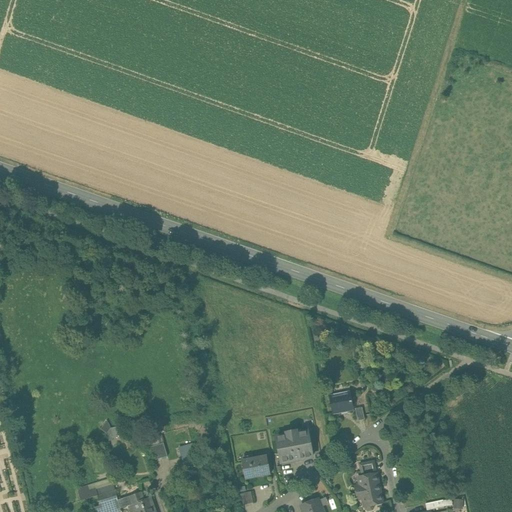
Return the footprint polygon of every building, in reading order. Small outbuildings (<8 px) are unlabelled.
[(350,392),(329,396),(333,414),(354,410),(350,392)] [(362,407),(356,409),(358,420),(365,419),(362,407)] [(114,426),(112,427),(107,420),(99,427),(110,440),(119,432),(114,426)] [(297,430),(285,432),(286,435),(276,437),(281,463),(312,457),(308,431),(298,433),(297,430)] [(153,444),(156,443),(155,441),(161,440),(160,435),(151,437),(153,444)] [(162,442),(150,447),(154,459),(167,454),(162,442)] [(177,446),(182,466),(195,462),(190,443),(177,446)] [(266,456),(243,460),(242,460),(246,479),(270,474),(270,475),(267,455),(266,456)] [(374,461),(360,464),(362,476),(376,474),(374,461)] [(362,476),(358,477),(360,486),(355,487),(358,499),(363,498),(365,507),(366,509),(368,510),(372,510),(373,508),(373,505),(383,503),(376,474),(362,476)] [(251,492),(240,494),(243,505),(253,503),(251,492)] [(156,511),(151,497),(128,505),(130,511),(156,511)] [(322,511),(318,499),(301,506),(303,511),(322,511)] [(443,500),(425,504),(427,510),(444,507),(443,500)]
